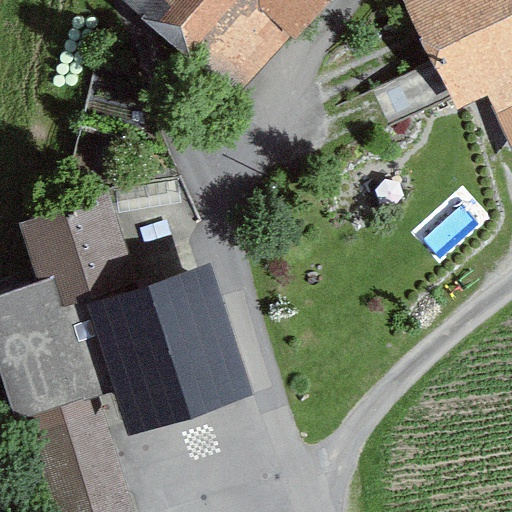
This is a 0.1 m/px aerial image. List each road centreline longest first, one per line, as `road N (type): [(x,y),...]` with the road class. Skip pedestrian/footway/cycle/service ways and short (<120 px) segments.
road 1 (unclassified): [(330,511),(332,473),(365,418),(430,350),(511,284)]
road 2 (track): [(220,170),(114,16),(112,0)]
